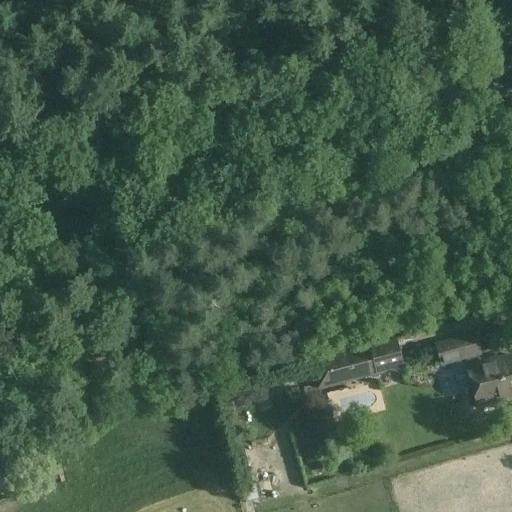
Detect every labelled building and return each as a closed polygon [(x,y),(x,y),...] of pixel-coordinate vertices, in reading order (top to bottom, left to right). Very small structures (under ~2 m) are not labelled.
[(427,323),(431,341),(471,333),(468,315),(427,323)] [(480,357),(482,356),(476,334),(434,346),(440,368),(466,360),(480,357)] [(377,371),(378,374),(404,368),(397,343),(314,365),(320,390),(332,387),(331,383),(377,371)] [(511,357),(482,365),(480,357),(466,360),(469,368),(467,369),(472,390),(469,391),(466,396),(468,405),(473,407),(476,406),(477,409),(511,399),(511,357)] [(0,491),(16,486),(11,469),(0,472),(0,491)] [(250,474),(236,475),(237,489),(251,488),(250,474)]
